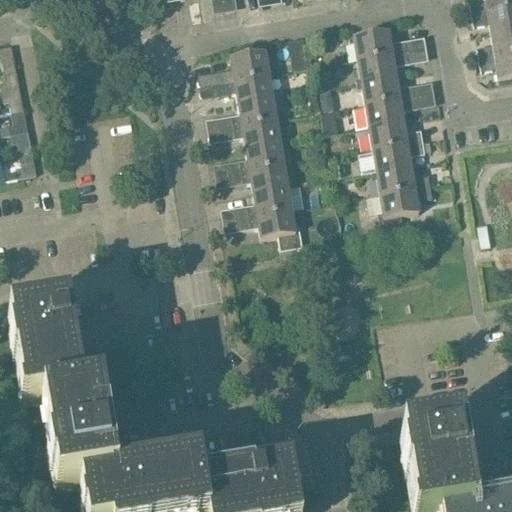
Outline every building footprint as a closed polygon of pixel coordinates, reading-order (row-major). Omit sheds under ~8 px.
[(476,8),(468,9),(470,20),(478,19),(511,13),(511,0),(482,0),(484,6),(476,8)] [(511,13),(478,19),(470,20),(472,31),(480,30),(487,29),(489,40),(511,36),(511,13)] [(483,52),(476,54),(478,66),(485,65),(511,60),(511,36),(489,40),(491,51),(483,52)] [(352,43),(348,44),(349,48),(353,48),(356,64),(399,57),(407,56),(405,46),(397,47),(390,49),(388,37),(352,43)] [(302,46),(287,49),(292,77),(311,74),(309,63),(305,64),(303,51),(302,46)] [(314,50),(310,50),(303,51),(305,64),(309,63),(316,62),(314,50)] [(359,82),(354,83),(355,88),(360,87),(395,81),(394,71),(401,70),(409,69),(407,56),(399,57),(356,64),(359,82)] [(222,77),(215,78),(217,88),(224,87),(268,80),(264,58),(228,64),(230,75),(222,77)] [(511,60),(485,65),(478,66),(479,77),(487,75),(494,74),(496,86),(511,83),(511,60)] [(0,67),(2,76),(15,73),(13,65),(0,67)] [(15,73),(2,76),(4,84),(17,82),(15,73)] [(224,87),(217,88),(219,101),(226,99),(234,98),(236,109),(272,102),(276,102),(275,97),(271,98),(268,80),(224,87)] [(360,87),(355,88),(356,93),(361,92),(364,110),(407,103),(414,101),(413,91),(405,92),(397,94),(395,81),(360,87)] [(364,110),(351,112),(355,135),(368,133),(403,127),(401,117),(409,115),(417,114),(414,101),(407,103),(364,110)] [(230,122),(223,123),(225,134),(232,132),(275,125),(272,107),(277,107),(276,102),(272,102),(236,109),(238,120),(230,122)] [(11,118),(23,115),(22,107),(9,110),(11,118)] [(13,129),(8,130),(10,140),(28,137),(23,115),(11,118),(13,129)] [(232,132),(225,134),(227,146),(234,144),(242,143),(244,154),(279,148),(275,125),(232,132)] [(368,133),(355,135),(357,146),(369,143),(371,155),(414,147),(422,146),(420,136),(413,137),(405,139),(403,127),(368,133)] [(374,173),(370,174),(370,179),(375,178),(411,172),(409,162),(416,160),(424,159),(422,146),(414,147),(371,155),(374,173)] [(238,167),(230,168),(232,178),(240,177),(283,170),(280,153),(285,152),(284,147),(279,148),(244,154),(245,165),(238,167)] [(19,160),(32,158),(30,149),(18,152),(19,160)] [(34,166),(32,158),(19,160),(21,169),(34,166)] [(240,177),(232,178),(234,191),(242,189),(249,188),(251,199),(287,193),(292,192),(291,187),(286,188),(283,170),(240,177)] [(375,178),(370,179),(371,184),(376,183),(379,201),(422,193),(430,192),(428,181),(420,182),(412,183),(411,172),(375,178)] [(246,211),(238,212),(240,224),(248,223),(291,216),(288,198),(293,197),(292,192),(287,193),(251,199),(253,210),(246,211)] [(382,218),(378,219),(381,238),(403,235),(400,220),(418,217),(416,207),(424,205),(432,204),(430,192),(422,193),(379,201),(382,218)] [(248,223),(240,224),(242,235),(249,234),(257,233),(259,244),(277,241),(279,256),(301,252),(298,232),(294,233),(291,216),(248,223)] [(485,230),(476,232),(479,254),(489,252),(485,230)] [(65,332),(62,314),(12,322),(27,411),(44,408),(59,497),(83,493),(86,511),(295,511),(290,477),(272,480),(271,473),(246,477),(248,484),(201,491),(198,473),(109,487),(106,471),(113,470),(109,446),(102,447),(95,399),(76,402),(69,356),(76,355),(72,331),(65,332)] [(458,452),(455,435),(406,444),(416,511),(467,511),(462,477),(468,476),(464,451),(458,452)]
